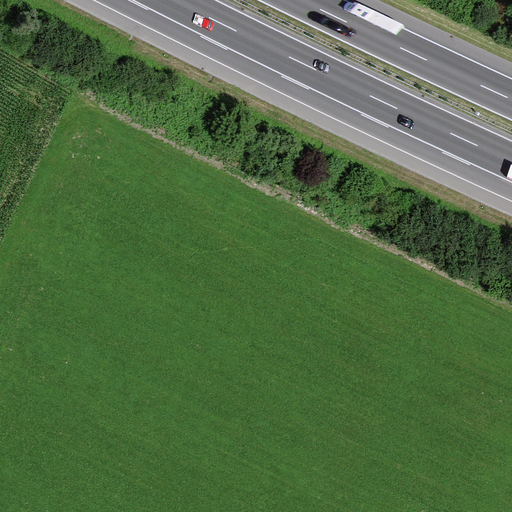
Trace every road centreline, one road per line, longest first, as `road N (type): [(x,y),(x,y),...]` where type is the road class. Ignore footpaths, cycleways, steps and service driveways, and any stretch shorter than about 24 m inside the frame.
road 1 (motorway): [(174,0),(511,160)]
road 2 (motorway): [(511,99),(301,0)]
